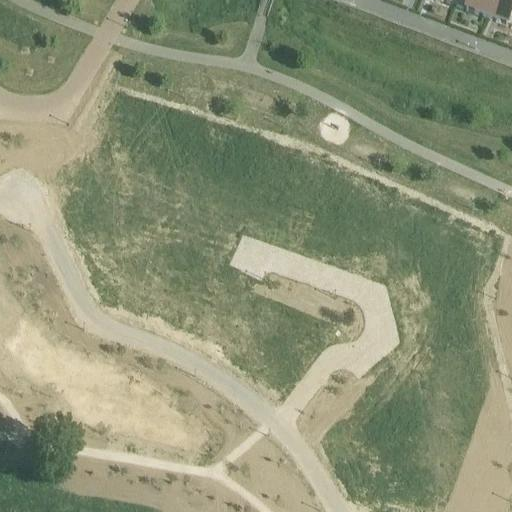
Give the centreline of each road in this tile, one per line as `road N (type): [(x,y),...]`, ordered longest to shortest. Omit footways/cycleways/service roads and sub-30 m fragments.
road 1 (unclassified): [(28,193),(98,320),(204,367),(272,418),(340,511)]
road 2 (unknown): [(279,424),(331,357),(363,353),(376,335),(372,295),(255,254)]
road 3 (residential): [(0,106),(62,112),(125,0)]
